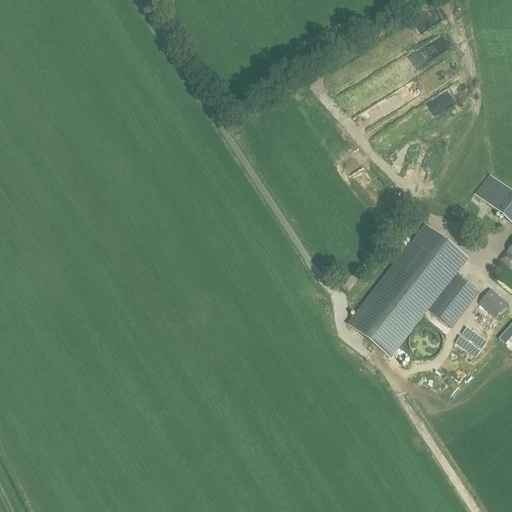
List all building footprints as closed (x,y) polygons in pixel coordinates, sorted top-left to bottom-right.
[(449,64),(444,67),(448,77),(453,75),(449,64)] [(454,90),(451,96),(460,100),(462,94),(454,90)] [(505,189),(489,176),(474,195),(490,207),(505,189)] [(511,194),(505,189),(490,207),(507,221),(511,215),(511,194)] [(412,330),(467,259),(427,228),(371,298),(412,330)] [(451,328),(478,293),(456,276),(429,311),(451,328)] [(479,301),(496,316),(509,302),(492,286),(479,301)] [(412,330),(403,323),(371,298),(351,325),(349,327),(390,359),(412,330)] [(511,341),(511,326),(496,346),(503,352),(511,341)]
